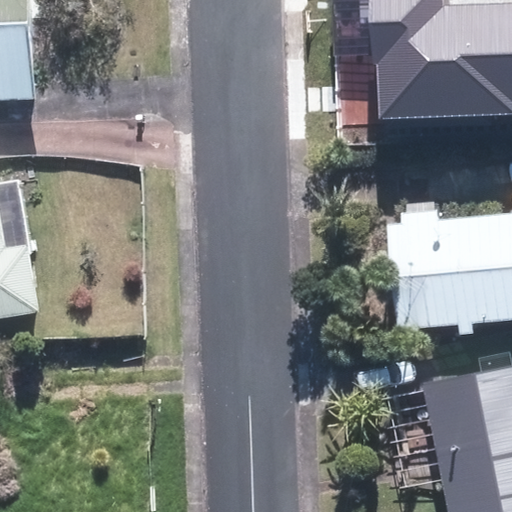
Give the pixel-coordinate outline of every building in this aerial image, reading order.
[(21,0),(0,0),(0,102),(27,101),(21,0)] [(368,0),(373,117),(511,111),(511,5),(439,8),(438,0),(368,0)] [(511,216),(389,228),(398,328),(511,317),(511,216)] [(0,316),(24,312),(15,254),(0,256),(0,316)] [(511,511),(511,367),(415,387),(440,511),(511,511)]
